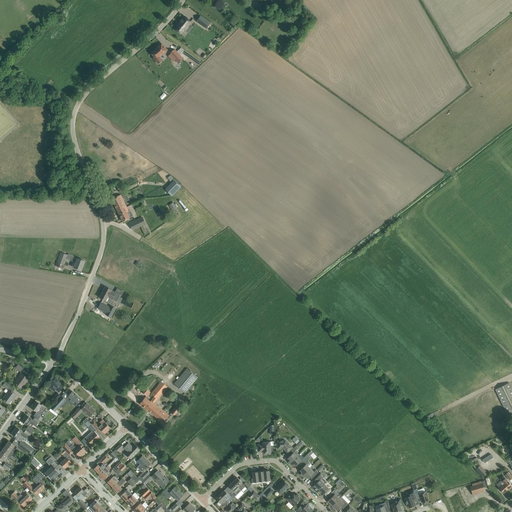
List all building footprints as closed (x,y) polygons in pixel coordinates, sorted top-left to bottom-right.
[(189,26),(188,25),(191,22),(184,16),(179,22),(180,23),(175,29),(182,34),(189,26)] [(206,28),(210,23),(205,19),(201,24),(206,28)] [(163,54),(167,50),(161,43),(157,47),(157,48),(151,53),(154,57),(153,58),(158,64),(162,60),(159,56),(162,53),(163,54)] [(183,59),(174,49),(169,53),(178,63),(183,59)] [(165,189),(172,196),(181,188),(174,180),(165,189)] [(120,195),(116,197),(111,199),(117,211),(126,207),(120,195)] [(174,202),(169,205),(173,211),(178,209),(174,202)] [(126,207),(117,211),(122,222),(127,219),(130,218),(129,218),(133,216),(130,211),(128,211),(126,207)] [(142,218),(130,224),(133,230),(145,224),(142,218)] [(57,262),(55,266),(63,269),(66,259),(73,262),(74,262),(76,263),(75,264),(74,268),(76,268),(81,270),(85,261),(80,259),(77,258),(74,257),(75,256),(68,254),(68,255),(60,252),(57,262)] [(105,287),(103,290),(100,297),(106,301),(108,297),(117,302),(120,295),(111,291),(111,290),(105,287)] [(133,301),(130,306),(138,311),(137,312),(140,314),(143,309),(141,307),(142,306),(136,303),(137,301),(135,300),(134,301),(133,301)] [(101,303),(98,308),(107,313),(106,315),(111,317),(113,313),(108,310),(110,307),(101,303)] [(185,393),(187,390),(189,393),(198,383),(195,380),(197,378),(187,369),(174,384),(185,393)] [(14,383),(21,388),(24,383),(25,383),(28,379),(21,373),(14,383)] [(65,386),(60,381),(56,377),(50,384),(58,392),(65,386)] [(2,386),(7,389),(10,385),(5,382),(2,380),(1,380),(0,381),(1,382),(0,382),(0,383),(2,385),(2,386)] [(167,387),(161,382),(151,394),(154,397),(150,402),(145,397),(140,404),(149,411),(155,404),(154,403),(167,387)] [(511,388),(509,383),(500,387),(495,390),(505,412),(508,410),(511,418),(511,388)] [(2,399),(5,401),(9,404),(13,399),(16,395),(9,390),(2,399)] [(72,392),(69,395),(67,397),(76,405),(81,400),(72,392)] [(61,396),(57,393),(53,398),(56,401),(58,398),(59,399),(61,396)] [(57,402),(51,409),(55,412),(56,410),(60,405),(62,406),(65,403),(63,402),(65,400),(61,396),(59,399),(60,399),(57,402)] [(43,403),(41,405),(36,401),(31,408),(37,412),(39,409),(43,411),(45,408),(46,409),(48,407),(43,403)] [(90,416),(92,415),(95,411),(87,403),(82,409),(90,416)] [(149,411),(157,418),(163,411),(155,404),(149,411)] [(177,405),(171,412),(175,415),(180,408),(177,405)] [(78,408),(71,416),(75,418),(77,416),(81,411),(78,408)] [(157,418),(163,423),(169,415),(163,411),(157,418)] [(34,416),(44,423),(44,422),(46,419),(43,417),(43,418),(36,413),(34,416)] [(32,419),(30,417),(26,414),(21,421),(27,425),(29,422),(35,426),(37,423),(35,422),(35,421),(31,419),(32,419)] [(99,427),(104,433),(105,434),(108,431),(107,430),(110,427),(109,426),(111,424),(108,421),(105,423),(103,420),(100,422),(101,424),(99,426),(98,427),(99,427)] [(85,437),(91,444),(99,437),(94,431),(96,430),(91,425),(88,428),(91,432),(85,437)] [(24,437),(26,439),(28,436),(22,431),(16,427),(12,434),(21,441),(24,437)] [(75,436),(72,439),(77,444),(78,443),(80,442),(75,436)] [(276,441),(277,444),(277,449),(282,448),(283,448),(285,449),(284,450),(287,453),(291,449),(293,447),(286,440),(276,441)] [(9,441),(5,446),(14,453),(16,450),(14,448),(14,449),(13,448),(15,446),(9,441)] [(22,442),(21,441),(19,445),(26,450),(31,454),(34,449),(27,444),(27,445),(22,442)] [(303,443),(301,441),(288,453),(290,455),(288,458),(290,460),(288,462),(290,464),(299,455),(297,453),(295,451),(298,448),(303,443)] [(257,444),(258,447),(258,452),(264,451),(264,453),(271,453),(270,442),(263,442),(263,444),(257,444)] [(66,443),(63,446),(71,455),(74,452),(70,448),(66,443)] [(131,458),(136,453),(139,449),(136,446),(133,448),(128,443),(124,448),(128,452),(126,454),(131,458)] [(73,444),(70,448),(74,452),(74,451),(75,452),(79,456),(79,455),(81,453),(82,454),(87,450),(83,447),(82,448),(81,447),(80,445),(77,448),(73,444)] [(115,454),(119,450),(123,447),(120,444),(116,448),(116,449),(113,452),(115,454)] [(24,453),(26,450),(19,445),(17,447),(15,449),(21,453),(22,452),(24,453)] [(1,451),(8,456),(10,458),(14,453),(5,446),(1,451)] [(63,455),(66,458),(60,463),(65,468),(71,463),(70,461),(72,458),(62,447),(59,450),(61,452),(60,453),(62,455),(63,455)] [(1,451),(0,452),(0,458),(1,459),(4,461),(6,462),(9,457),(8,456),(1,451)] [(307,455),(304,457),(302,455),(301,455),(300,454),(299,455),(290,464),(292,465),(293,464),(295,466),(299,462),(302,460),(304,462),(306,460),(309,457),(307,455)] [(102,464),(108,459),(105,455),(97,463),(98,465),(94,468),(99,474),(105,468),(102,464)] [(141,481),(148,474),(149,473),(145,469),(150,464),(143,456),(137,461),(140,464),(137,467),(142,472),(137,477),(139,480),(141,481)] [(50,466),(44,471),(45,472),(45,473),(47,475),(47,476),(48,476),(52,481),(54,479),(55,479),(55,480),(60,475),(59,474),(60,473),(57,470),(56,469),(56,468),(55,468),(52,464),(54,462),(55,462),(54,462),(50,457),(46,461),(50,466)] [(25,461),(24,460),(21,463),(22,464),(22,465),(20,463),(19,464),(21,466),(23,468),(27,463),(25,461)] [(306,460),(304,462),(301,465),(303,467),(300,470),(302,472),(301,474),(302,474),(301,475),(302,476),(310,468),(312,466),(310,464),(306,460)] [(41,463),(36,468),(40,472),(45,468),(41,463)] [(324,464),(318,469),(321,472),(327,467),(324,464)] [(481,464),(476,469),(483,477),(488,472),(481,464)] [(104,479),(108,476),(108,475),(105,472),(110,468),(108,466),(105,468),(99,474),(104,479)] [(314,472),(310,468),(302,476),(303,477),(303,476),(304,477),(305,476),(308,478),(309,477),(311,479),(318,472),(316,470),(314,472)] [(158,470),(154,474),(152,476),(162,487),(169,481),(166,478),(165,479),(161,475),(161,474),(158,470)] [(252,472),(253,482),(270,481),(269,470),(252,472)] [(38,485),(33,490),(37,494),(45,487),(44,486),(46,484),(41,478),(43,476),(40,473),(39,472),(35,476),(36,477),(33,480),(38,485)] [(314,489),(317,491),(324,484),(321,480),(324,476),(320,472),(313,479),(316,482),(316,481),(317,482),(313,486),(315,489),(314,489)] [(152,478),(148,474),(141,481),(146,487),(147,486),(146,485),(147,484),(147,485),(149,483),(148,482),(152,478)] [(112,478),(111,478),(107,482),(113,487),(119,481),(114,476),(112,478)] [(504,484),(499,488),(503,493),(511,486),(504,476),(500,479),(500,480),(500,479),(504,484)] [(23,483),(30,491),(33,488),(23,477),(20,479),(23,483)] [(139,480),(137,477),(134,480),(130,484),(132,487),(139,480)] [(233,482),(241,490),(245,486),(247,488),(250,486),(245,482),(243,484),(242,483),(243,483),(237,478),(233,482)] [(120,486),(122,484),(124,482),(122,479),(119,481),(113,487),(115,490),(113,491),(116,494),(118,492),(118,493),(122,489),(120,486)] [(283,479),(280,482),(274,488),(281,494),(289,486),(283,479)] [(472,494),(484,490),(482,481),(472,484),(473,486),(470,487),(472,494)] [(230,492),(235,497),(241,490),(233,482),(228,486),(232,489),(230,492)] [(259,496),(260,497),(261,497),(270,488),(273,485),(271,484),(259,496)] [(329,489),(324,484),(317,491),(319,494),(319,493),(322,496),(329,489)] [(170,486),(163,493),(166,496),(169,498),(172,495),(178,500),(178,499),(182,496),(174,488),(173,489),(170,486)] [(80,487),(77,490),(76,489),(74,491),(74,492),(80,499),(83,496),(84,497),(85,496),(87,498),(90,496),(87,493),(84,490),(83,491),(80,487)] [(144,497),(150,491),(147,488),(140,494),(144,497)] [(273,491),(270,488),(261,497),(264,500),(267,497),(273,491)] [(125,491),(124,492),(121,496),(126,501),(132,495),(135,492),(132,489),(127,494),(125,491)] [(328,501),(327,501),(330,504),(332,506),(339,499),(341,497),(339,494),(334,489),(333,491),(329,495),(331,497),(331,498),(328,501)] [(220,494),(228,502),(229,501),(232,498),(233,499),(235,497),(230,492),(228,494),(224,490),(220,494)] [(150,491),(144,497),(146,500),(151,496),(153,498),(155,496),(150,491)] [(418,500),(415,494),(414,491),(407,494),(408,497),(405,498),(405,499),(404,500),(406,505),(407,505),(406,505),(407,504),(409,508),(410,507),(410,508),(415,507),(414,506),(415,505),(413,500),(417,499),(417,500),(418,500)] [(425,491),(419,494),(421,499),(421,500),(422,503),(429,501),(426,495),(427,494),(426,491),(425,491)] [(26,493),(23,496),(21,495),(20,494),(18,496),(14,492),(11,495),(18,502),(19,501),(24,506),(32,499),(26,493)] [(292,492),(288,496),(285,498),(293,506),(301,498),(297,494),(296,495),(296,494),(295,494),(294,495),(292,492)] [(228,502),(220,494),(216,499),(223,506),(225,504),(226,505),(228,502)] [(57,509),(57,510),(59,511),(65,511),(63,509),(73,501),(68,495),(57,506),(58,507),(57,508),(55,507),(57,509)] [(132,495),(126,501),(131,506),(137,500),(132,495)] [(339,499),(332,506),(334,509),(335,508),(337,510),(340,506),(343,509),(347,506),(348,504),(350,501),(344,495),(342,497),(341,497),(339,499)] [(145,509),(141,511),(155,511),(156,511),(161,507),(163,504),(160,501),(157,498),(154,500),(159,505),(154,510),(153,509),(150,511),(148,511),(147,511),(150,508),(149,508),(148,506),(146,508),(145,509)] [(81,499),(78,502),(85,510),(85,509),(88,507),(81,499)] [(389,503),(391,508),(392,511),(398,511),(401,511),(400,506),(402,505),(401,500),(400,499),(394,501),(395,502),(390,504),(390,503),(389,503)] [(94,504),(93,505),(91,508),(93,510),(91,511),(95,511),(101,507),(97,503),(97,502),(94,505),(94,504)] [(388,508),(386,504),(386,502),(375,506),(377,511),(385,511),(385,509),(388,508)] [(140,503),(137,506),(134,509),(136,511),(141,511),(145,509),(140,503)] [(190,503),(186,507),(184,509),(187,511),(199,511),(198,510),(197,511),(190,503)] [(238,511),(237,511),(247,511),(248,511),(245,509),(247,508),(245,505),(242,503),(240,504),(237,508),(235,509),(238,511)]
